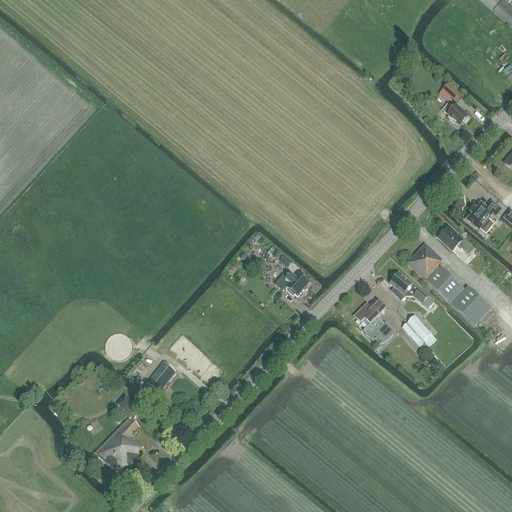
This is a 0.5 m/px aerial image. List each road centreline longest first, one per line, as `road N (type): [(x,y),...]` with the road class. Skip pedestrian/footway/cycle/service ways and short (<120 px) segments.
road 1 (tertiary): [(287,343),(511,111)]
road 2 (tertiary): [(287,343),(127,511)]
